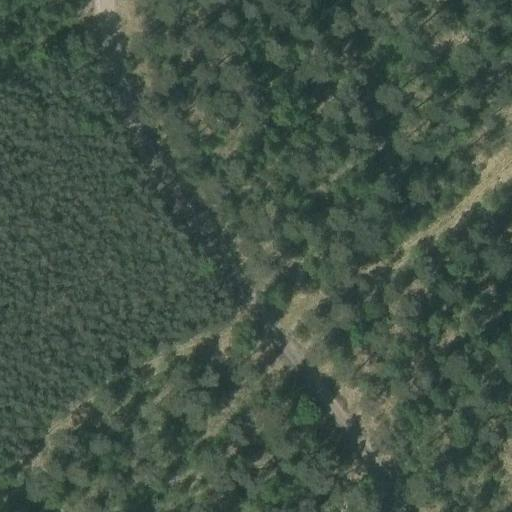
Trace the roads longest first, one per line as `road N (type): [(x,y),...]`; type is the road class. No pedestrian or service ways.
road 1 (track): [(262,323),(170,190),(113,78),(109,0)]
road 2 (track): [(0,471),(62,409),(135,357),(262,323)]
road 3 (track): [(262,323),(404,511)]
